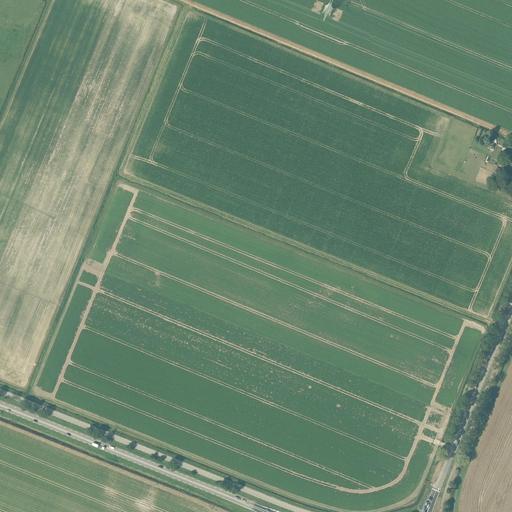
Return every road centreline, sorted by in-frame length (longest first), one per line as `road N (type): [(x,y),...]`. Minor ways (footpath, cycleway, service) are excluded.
road 1 (unclassified): [(301,511),(0,392)]
road 2 (primary): [(265,511),(0,405)]
road 3 (tertiary): [(428,509),(511,304)]
